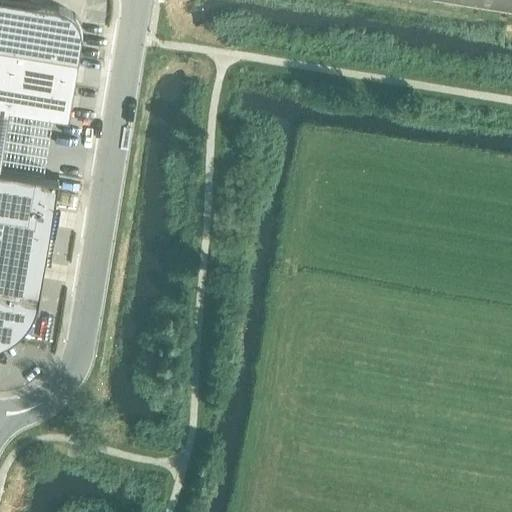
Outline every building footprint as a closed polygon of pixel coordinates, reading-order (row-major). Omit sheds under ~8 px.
[(58,5),(25,0),(0,0),(0,44),(79,57),(83,34),(81,24),(75,15),(68,9),(58,5)] [(79,57),(0,44),(0,75),(74,88),(79,57)] [(0,75),(0,105),(9,107),(9,106),(70,116),(74,88),(0,75)] [(0,135),(4,136),(9,107),(0,105),(0,135)] [(0,340),(5,339),(17,331),(28,320),(35,308),(39,293),(41,279),(58,175),(45,173),(44,174),(0,166),(0,340)]
